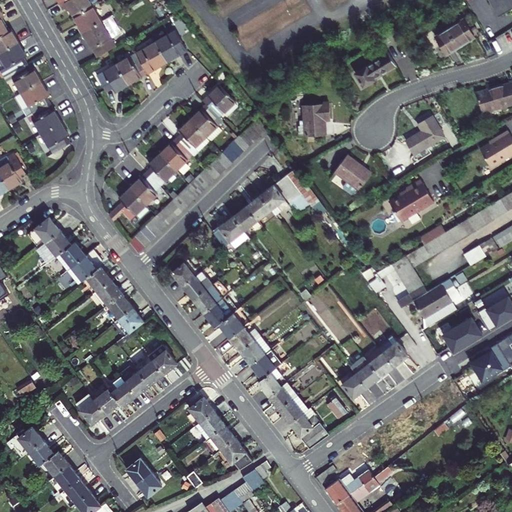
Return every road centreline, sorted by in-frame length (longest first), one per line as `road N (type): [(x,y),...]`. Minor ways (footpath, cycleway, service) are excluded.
road 1 (residential): [(137,271),(268,142)]
road 2 (residential): [(295,472),(438,369)]
road 3 (residential): [(373,129),(406,92),(511,56)]
road 4 (residential): [(26,0),(85,102),(93,136)]
road 5 (residential): [(212,366),(96,459)]
road 6 (residential): [(295,472),(212,366)]
road 7 (residential): [(197,76),(128,133),(93,136)]
road 8 (residential): [(212,366),(137,271)]
